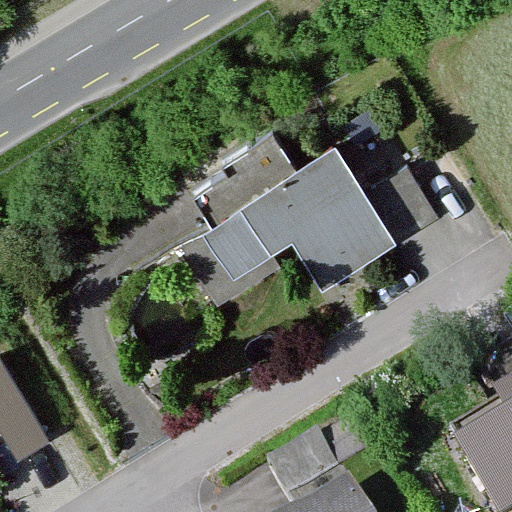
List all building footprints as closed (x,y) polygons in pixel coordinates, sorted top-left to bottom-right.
[(227,278),(282,242),(314,290),(391,240),(325,140),(193,227),(227,278)] [(7,345),(0,347),(0,421),(12,448),(48,432),(7,345)] [(511,511),(511,388),(483,406),(494,424),(442,456),(476,511),(511,511)] [(327,432),(233,471),(250,511),(275,511),(348,482),(327,432)] [(364,511),(348,483),(299,511),(364,511)]
